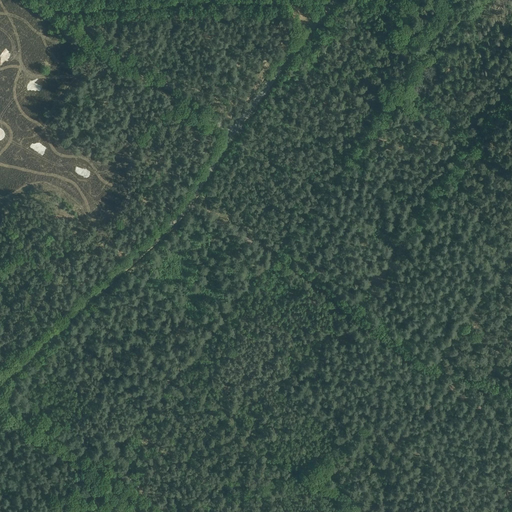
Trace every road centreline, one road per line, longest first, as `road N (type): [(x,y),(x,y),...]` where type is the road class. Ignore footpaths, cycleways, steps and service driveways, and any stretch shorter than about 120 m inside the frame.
road 1 (tertiary): [(0,374),(166,223),(233,133)]
road 2 (unclassified): [(233,133),(51,0)]
road 3 (tertiary): [(233,133),(329,0)]
